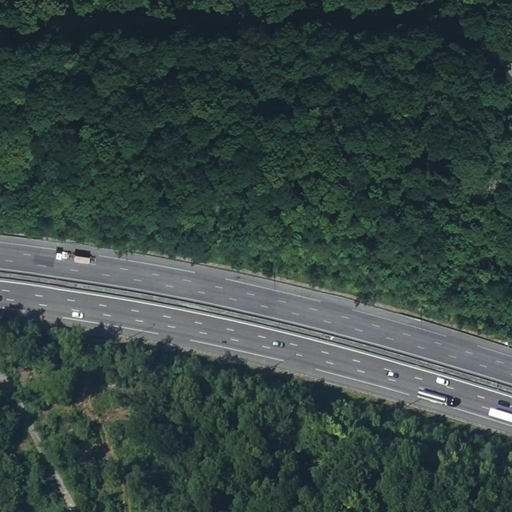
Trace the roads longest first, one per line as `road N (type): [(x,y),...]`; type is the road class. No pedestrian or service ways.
road 1 (tertiary): [(511,69),(455,25),(402,18),(0,31)]
road 2 (motorway): [(0,297),(209,331),(511,412)]
road 3 (motorway): [(511,372),(219,293),(0,258)]
road 4 (track): [(0,381),(78,511)]
